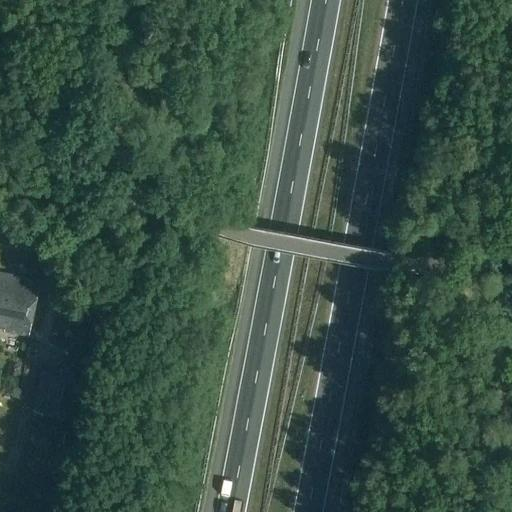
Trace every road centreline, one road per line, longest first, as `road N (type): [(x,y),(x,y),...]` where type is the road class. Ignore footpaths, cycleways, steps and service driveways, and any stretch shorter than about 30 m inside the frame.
road 1 (motorway): [(307,511),(403,0)]
road 2 (motorway): [(325,0),(230,511)]
